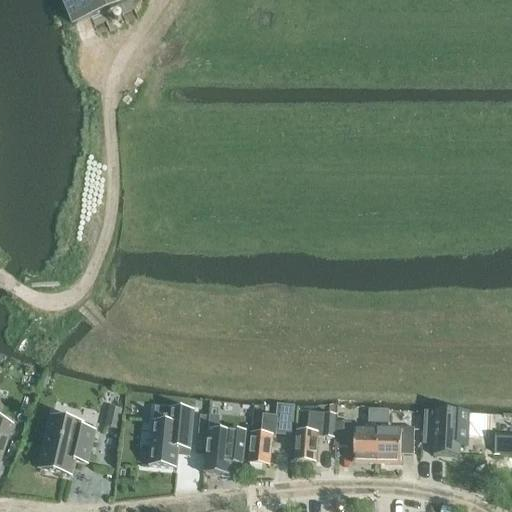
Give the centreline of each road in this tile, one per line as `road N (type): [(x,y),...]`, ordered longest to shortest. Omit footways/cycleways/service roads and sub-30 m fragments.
road 1 (track): [(0,277),(38,303),(63,302),(85,290),(99,268),(112,234),(121,64),(164,0)]
road 2 (residential): [(482,511),(419,491),(341,487),(140,511)]
